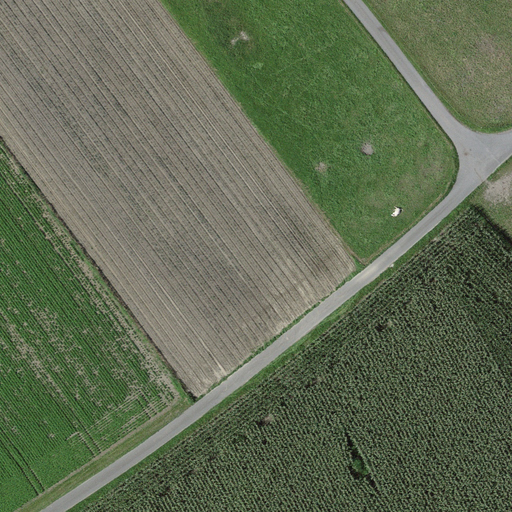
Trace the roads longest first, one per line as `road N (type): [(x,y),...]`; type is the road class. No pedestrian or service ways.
road 1 (track): [(511,142),(343,297),(51,511)]
road 2 (track): [(352,0),(483,168)]
